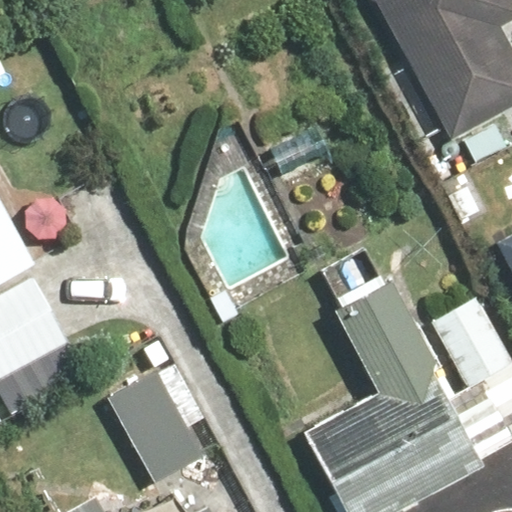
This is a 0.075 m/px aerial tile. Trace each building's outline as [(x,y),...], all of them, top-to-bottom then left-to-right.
[(511,0),(370,0),(446,138),(511,102),(511,52),(501,32),(511,25),(511,0)] [(314,125),(266,150),(287,192),(335,167),(314,125)] [(0,380),(48,354),(57,369),(75,359),(25,271),(34,266),(0,204),(0,380)] [(511,232),(491,244),(511,281),(511,232)] [(376,393),(300,432),(341,511),(401,511),(511,454),(511,358),(478,292),(425,320),(461,389),(448,395),(388,280),(384,283),(366,249),(322,272),(339,304),(332,308),(376,393)] [(155,372),(105,400),(152,485),(202,458),(155,372)] [(96,511),(90,500),(68,511),(175,511),(168,498),(143,511),(96,511)]
